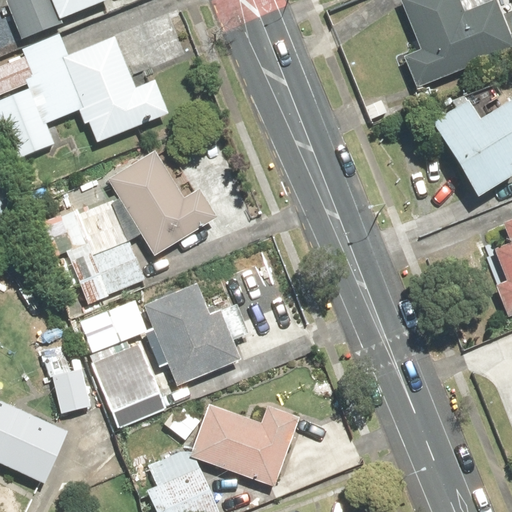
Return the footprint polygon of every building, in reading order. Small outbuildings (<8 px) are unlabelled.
[(8,0),(3,2),(20,43),(60,27),(58,23),(110,4),(108,0),(8,0)] [(456,0),(397,0),(396,1),(417,52),(398,60),(411,91),(511,49),(511,42),(495,0),(462,14),(456,0)] [(112,40),(60,60),(80,111),(75,113),(81,128),(86,126),(94,145),(165,117),(151,83),(132,90),(112,40)] [(462,104),(426,126),(473,202),(511,178),(511,171),(509,167),(511,164),(511,99),(474,123),(462,104)] [(151,152),(104,180),(153,259),(214,222),(195,191),(181,199),(151,152)] [(0,157),(0,226),(24,217),(0,157)] [(147,282),(106,190),(69,200),(74,217),(40,227),(56,262),(70,256),(93,306),(147,282)] [(511,314),(511,219),(499,225),(508,246),(490,253),(503,284),(493,288),(505,317),(511,314)] [(194,285),(140,308),(174,388),(241,360),(220,311),(207,316),(194,285)] [(110,326),(81,336),(90,360),(119,350),(110,326)] [(84,373),(55,379),(64,419),(93,412),(84,373)] [(155,381),(109,396),(120,428),(166,413),(155,381)] [(0,402),(0,467),(43,488),(69,435),(0,402)] [(207,408),(188,459),(271,489),(296,421),(264,410),(258,426),(207,408)]
